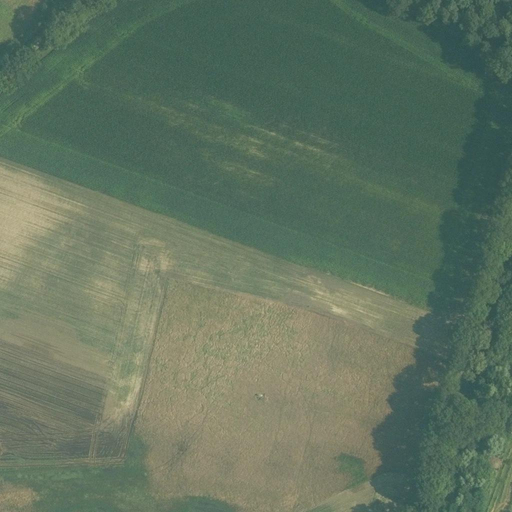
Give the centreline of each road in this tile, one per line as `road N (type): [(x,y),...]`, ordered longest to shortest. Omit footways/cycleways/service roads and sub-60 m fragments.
road 1 (unclassified): [(422,511),(511,198)]
road 2 (track): [(0,85),(102,0)]
